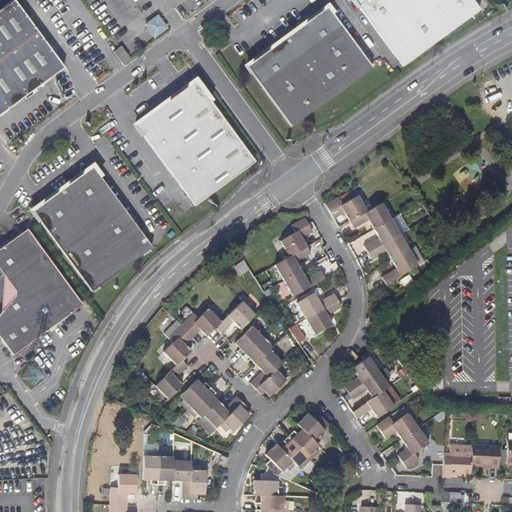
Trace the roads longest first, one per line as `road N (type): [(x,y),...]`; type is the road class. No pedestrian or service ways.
road 1 (tertiary): [(293,179),(194,244),(133,303),(85,390),(71,434),(65,511)]
road 2 (tertiary): [(75,511),(81,437),(129,331),(161,289),(293,179)]
road 3 (tertiary): [(511,30),(293,179)]
road 4 (unclassified): [(0,200),(41,136),(182,34)]
road 5 (residential): [(293,179),(354,291),(348,337),(311,379)]
road 6 (unclassified): [(182,34),(293,179)]
road 7 (residential): [(311,379),(376,474),(435,485)]
